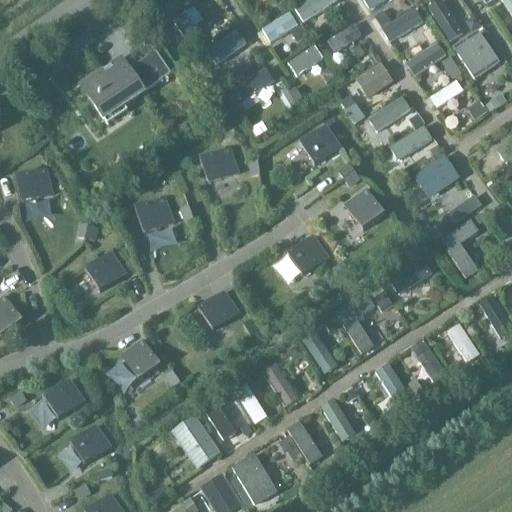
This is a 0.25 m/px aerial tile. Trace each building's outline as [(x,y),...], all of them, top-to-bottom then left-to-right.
[(335,0),(312,0),(294,12),(303,26),(337,3),(335,0)] [(361,0),(369,13),(389,0),(361,0)] [(511,0),(499,0),(511,18),(511,0)] [(441,4),(429,12),(450,45),(462,37),(441,4)] [(171,5),(163,10),(168,19),(176,13),(171,5)] [(193,10),(185,16),(194,29),(202,23),(193,10)] [(415,12),(381,33),(389,46),(423,25),(415,12)] [(184,15),(171,25),(191,54),(198,49),(205,44),(194,29),(185,16),(184,15)] [(290,15),(264,33),(271,43),(298,25),(290,15)] [(381,15),(374,19),(381,30),(388,25),(381,15)] [(474,20),(465,26),(471,36),(480,30),(474,20)] [(355,28),(328,45),(334,56),(361,38),(355,28)] [(325,32),(318,37),(323,44),(330,40),(325,32)] [(428,32),(421,37),(430,50),(437,45),(428,32)] [(236,33),(207,54),(216,66),(245,45),(236,33)] [(86,34),(74,44),(83,54),(95,44),(86,34)] [(478,35),(454,51),(474,81),(498,65),(478,35)] [(307,41),(297,47),(302,55),(312,48),(307,41)] [(205,44),(198,49),(200,53),(207,48),(205,44)] [(363,47),(352,54),(358,62),(368,54),(363,47)] [(436,47),(407,67),(415,80),(445,59),(436,47)] [(314,49),(289,66),(296,76),(312,65),(318,75),(327,68),(321,59),(314,49)] [(169,78),(170,77),(155,54),(127,73),(120,62),(81,88),(105,124),(146,96),(144,94),(169,78)] [(381,65),(354,83),(365,99),(391,81),(381,65)] [(454,67),(445,73),(452,83),(461,77),(454,67)] [(266,72),(237,91),(245,103),(253,97),(274,84),(266,72)] [(235,77),(225,83),(229,90),(239,83),(235,77)] [(458,82),(429,102),(435,111),(464,92),(458,82)] [(285,90),(281,93),(291,108),(296,105),(285,90)] [(295,90),(289,94),(296,105),(302,101),(295,90)] [(259,105),(253,97),(245,103),(239,107),(244,115),(259,105)] [(340,105),(345,113),(354,107),(349,99),(340,105)] [(499,99),(490,105),(495,112),(504,106),(499,99)] [(402,101),(369,123),(376,135),(377,135),(410,113),(402,101)] [(480,105),(468,113),(476,124),(487,116),(480,105)] [(364,121),(354,107),(345,113),(355,127),(364,121)] [(417,118),(409,124),(415,132),(424,127),(417,118)] [(261,126),(250,132),(255,141),(266,134),(261,126)] [(298,148),(313,170),(340,150),(325,129),(298,148)] [(424,130),(390,151),(397,163),(431,142),(424,130)] [(498,150),(491,140),(479,149),(485,159),(498,150)] [(511,143),(498,154),(506,166),(511,161),(511,143)] [(436,148),(431,152),(437,161),(443,157),(436,148)] [(199,162),(208,188),(239,176),(229,151),(199,162)] [(445,160),(414,181),(429,203),(460,181),(445,160)] [(248,166),(249,179),(259,178),(257,165),(248,166)] [(337,174),(343,182),(353,175),(348,167),(337,174)] [(14,180),(21,207),(53,198),(46,171),(14,180)] [(353,175),(343,182),(349,191),(359,183),(353,175)] [(344,207),(362,234),(384,218),(366,192),(344,207)] [(473,199),(460,208),(466,217),(479,208),(473,199)] [(134,212),(142,235),(174,226),(164,201),(134,212)] [(466,217),(460,208),(447,216),(453,225),(466,217)] [(179,213),(184,225),(193,222),(188,209),(179,213)] [(480,217),(470,223),(475,230),(484,224),(480,217)] [(470,224),(440,244),(466,283),(478,275),(460,248),(479,236),(470,224)] [(79,228),(76,240),(85,242),(88,230),(79,228)] [(89,230),(86,242),(95,245),(98,233),(89,230)] [(286,257),(302,279),(328,260),(312,238),(286,257)] [(84,274),(100,296),(126,277),(111,255),(84,274)] [(424,264),(391,284),(398,297),(432,276),(424,264)] [(341,265),(331,272),(337,280),(347,273),(341,265)] [(378,286),(368,293),(374,300),(384,293),(378,286)] [(197,312),(212,335),(239,317),(223,294),(197,312)] [(383,297),(373,304),(381,317),(391,310),(383,297)] [(0,299),(0,339),(22,324),(3,298),(0,299)] [(366,302),(338,321),(361,358),(373,350),(357,325),(374,314),(366,302)] [(511,332),(495,304),(484,310),(502,340),(511,334),(511,332)] [(242,327),(249,338),(257,333),(250,322),(242,327)] [(332,324),(325,328),(330,336),(337,331),(332,324)] [(460,327),(447,336),(467,366),(480,358),(460,327)] [(468,331),(468,335),(471,339),(475,340),(479,337),(480,332),(477,328),(472,328),(468,331)] [(314,336),(305,343),(326,377),(336,371),(314,336)] [(118,357),(138,384),(160,369),(141,342),(118,357)] [(423,343),(410,352),(436,390),(448,381),(423,343)] [(295,347),(285,353),(291,363),(301,357),(295,347)] [(261,361),(255,365),(257,369),(258,370),(264,365),(261,361)] [(452,366),(444,372),(450,381),(458,375),(452,366)] [(388,368),(375,376),(398,410),(410,402),(388,368)] [(257,369),(248,375),(254,383),(263,377),(258,370),(257,369)] [(276,370),(265,377),(283,406),(294,399),(276,370)] [(164,380),(172,391),(180,385),(172,374),(164,380)] [(428,401),(415,382),(405,389),(418,408),(428,401)] [(43,401),(58,423),(85,404),(70,383),(43,401)] [(246,390),(236,397),(255,425),(264,419),(246,390)] [(352,392),(342,398),(347,406),(357,400),(352,392)] [(9,404),(14,411),(26,403),(20,396),(9,404)] [(213,403),(201,411),(223,444),(235,436),(213,403)] [(332,403),(319,412),(341,446),(354,438),(332,403)] [(194,419),(171,436),(197,473),(220,457),(194,419)] [(383,420),(375,424),(381,434),(389,429),(383,420)] [(298,426),(286,434),(310,469),(322,461),(298,426)] [(247,427),(240,432),(244,438),(251,434),(247,427)] [(69,447),(84,469),(111,451),(95,428),(69,447)] [(289,439),(279,445),(286,456),(288,454),(295,465),(303,460),(289,439)] [(341,447),(332,453),(340,466),(349,459),(341,447)] [(253,457),(231,471),(254,508),(276,495),(253,457)] [(96,474),(99,483),(112,480),(109,470),(96,474)] [(199,491),(211,511),(235,511),(241,508),(222,477),(199,491)] [(73,494),(79,505),(90,499),(85,488),(73,494)] [(143,501),(150,511),(151,511),(160,507),(158,504),(170,496),(165,488),(143,501)] [(87,511),(121,511),(109,496),(87,511)] [(195,511),(189,502),(173,511),(195,511)]
